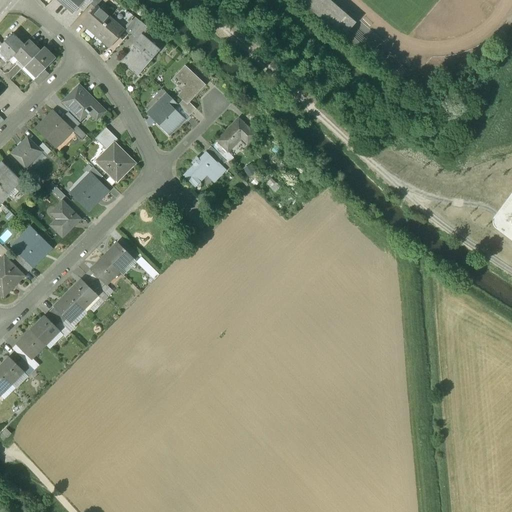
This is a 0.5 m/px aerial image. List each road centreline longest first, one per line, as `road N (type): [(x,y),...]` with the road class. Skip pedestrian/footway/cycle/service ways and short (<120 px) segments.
road 1 (residential): [(158,172),(3,331)]
road 2 (residential): [(158,172),(124,107),(81,54)]
